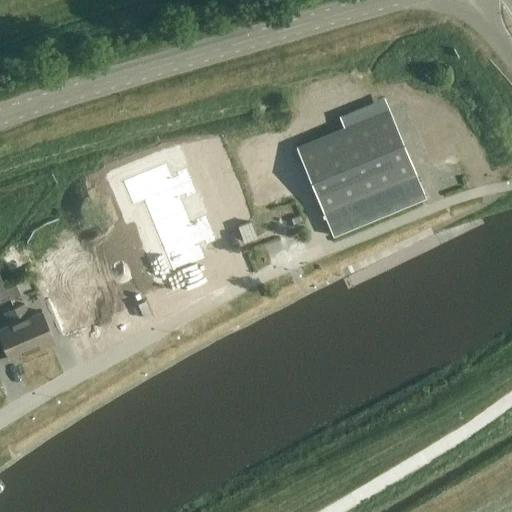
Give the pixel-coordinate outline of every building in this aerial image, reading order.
[(333,238),(426,199),(388,109),(296,147),(333,238)] [(245,242),(257,237),(251,221),(239,226),(245,242)] [(98,257),(95,238),(85,240),(88,259),(98,257)] [(60,275),(47,280),(62,319),(75,313),(60,275)] [(9,325),(0,328),(0,334),(10,358),(54,340),(42,311),(31,316),(25,303),(4,312),(9,325)]
